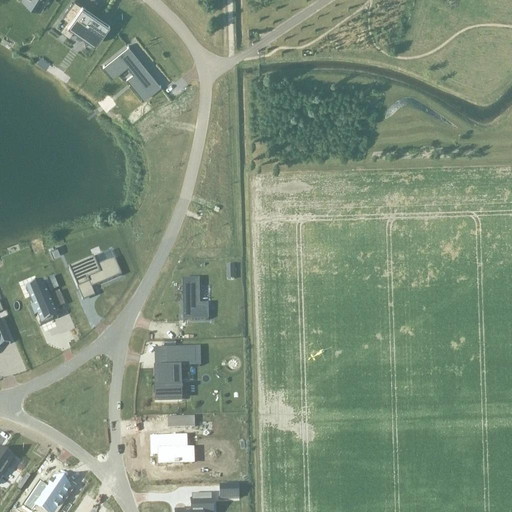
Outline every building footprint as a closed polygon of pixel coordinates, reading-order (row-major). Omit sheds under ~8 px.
[(67,21),(60,31),(69,38),(74,30),(95,45),(109,25),(82,5),(81,6),(74,1),(63,17),(67,21)] [(167,20),(162,23),(167,33),(172,30),(167,20)] [(104,66),(103,67),(104,68),(112,77),(127,66),(134,74),(131,76),(140,87),(136,90),(144,99),(159,87),(161,86),(160,85),(159,86),(152,77),(151,77),(148,74),(149,74),(128,48),(129,47),(128,46),(127,47),(127,48),(104,66)] [(193,147),(195,135),(189,134),(187,147),(193,147)] [(50,251),(53,259),(59,256),(56,248),(50,251)] [(94,259),(69,269),(77,289),(88,285),(90,289),(121,276),(114,259),(97,266),(94,259)] [(183,306),(182,306),(183,322),(208,321),(208,305),(199,306),(199,280),(198,280),(198,281),(183,281),(183,306)] [(36,315),(41,326),(42,326),(41,324),(53,319),(52,317),(57,315),(43,282),(42,282),(43,284),(34,287),(37,294),(29,297),(31,301),(33,307),(31,308),(31,307),(30,308),(34,317),(35,317),(34,316),(36,315)] [(197,350),(166,350),(166,364),(194,363),(193,351),(197,351),(197,350)] [(157,390),(153,390),(153,393),(155,393),(155,401),(180,400),(180,392),(182,392),(182,389),(179,389),(179,370),(171,371),(171,370),(164,371),(156,371),(157,390)] [(193,418),(170,418),(170,428),(193,428),(193,418)] [(151,455),(150,455),(150,457),(158,457),(158,466),(174,465),(174,466),(178,466),(178,465),(186,465),(186,451),(187,451),(187,447),(186,447),(185,438),(150,439),(151,455)] [(0,480),(8,468),(9,468),(14,459),(13,459),(1,451),(0,452),(0,480)] [(42,511),(54,511),(70,489),(54,478),(48,488),(39,483),(22,508),(28,511),(32,511),(36,508),(42,511)] [(238,486),(219,487),(220,500),(239,499),(238,486)] [(211,511),(212,502),(191,503),(191,511),(211,511)]
